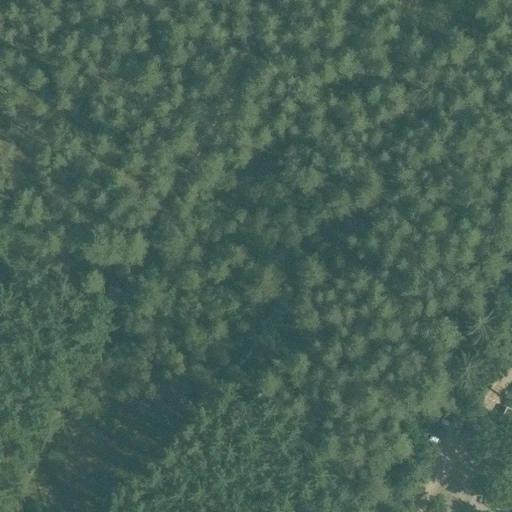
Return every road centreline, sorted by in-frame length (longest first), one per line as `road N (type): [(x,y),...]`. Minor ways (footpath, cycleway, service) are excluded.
road 1 (track): [(9,511),(270,0)]
road 2 (track): [(450,452),(511,332)]
